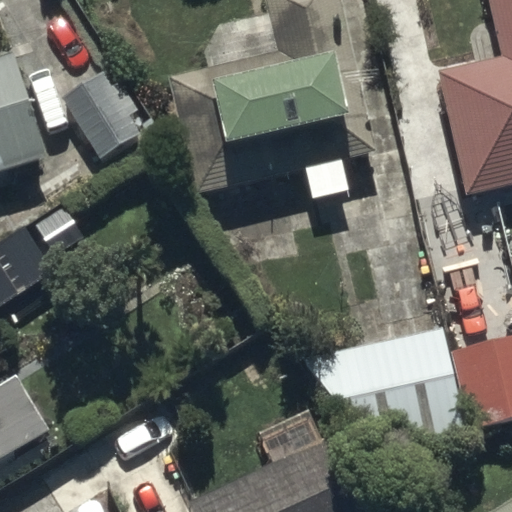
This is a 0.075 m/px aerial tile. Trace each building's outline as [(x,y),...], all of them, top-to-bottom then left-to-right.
[(200,194),(308,170),(315,203),(353,194),(346,161),(378,153),(343,0),(274,0),(286,54),(173,80),(200,194)] [(511,0),(490,0),(506,61),(439,77),(470,200),(511,189),(511,0)] [(0,60),(0,175),(50,161),(17,55),(0,60)] [(103,72),(63,97),(102,160),(143,134),(103,72)] [(27,229),(0,245),(0,306),(54,275),(27,229)] [(469,433),(450,355),(444,332),(311,364),(329,439),(336,437),(342,463),(469,433)] [(511,339),(450,355),(469,433),(511,421),(511,339)] [(0,469),(56,437),(21,376),(0,388),(0,469)] [(195,502),(199,511),(363,511),(330,440),(195,502)]
